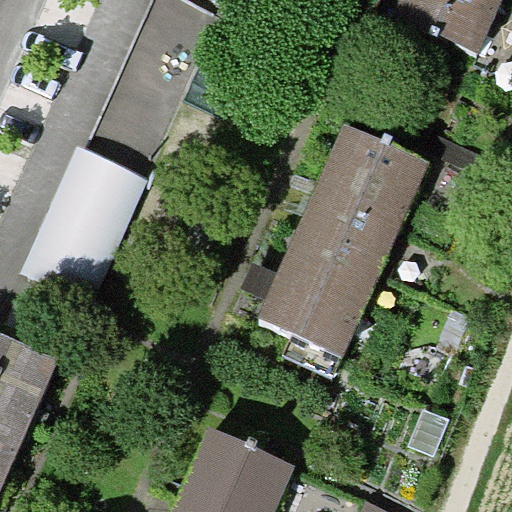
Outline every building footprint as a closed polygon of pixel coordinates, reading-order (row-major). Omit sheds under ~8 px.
[(219,18),(178,0),(153,0),(85,154),(79,151),(21,280),(93,312),(110,273),(150,291),(166,255),(124,236),(148,184),(145,182),(183,98),(219,114),(238,70),(203,54),(219,18)] [(400,0),(389,26),(473,63),(501,0),(400,0)] [(430,168),(344,130),(320,183),(312,202),(275,282),(255,326),(342,363),(430,168)] [(474,320),(452,313),(437,353),(459,361),(474,320)] [(59,370),(0,343),(0,500),(22,452),(42,408),(59,370)] [(275,511),(295,467),(208,430),(183,489),(174,508),(172,511),(275,511)]
